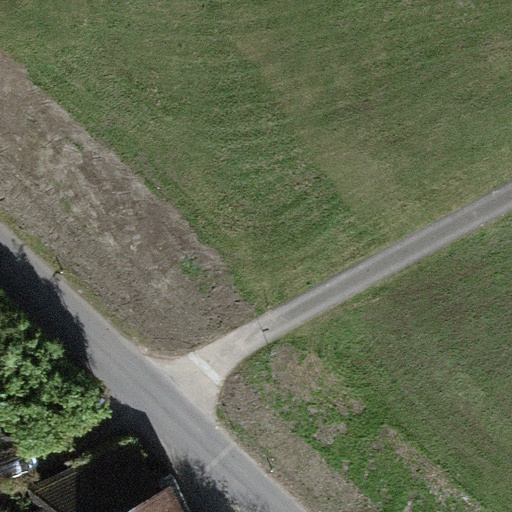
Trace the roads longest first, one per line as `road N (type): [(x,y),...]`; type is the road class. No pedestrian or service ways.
road 1 (residential): [(511,197),(148,396)]
road 2 (tertiary): [(0,254),(148,396)]
road 3 (tertiary): [(148,396),(275,511)]
